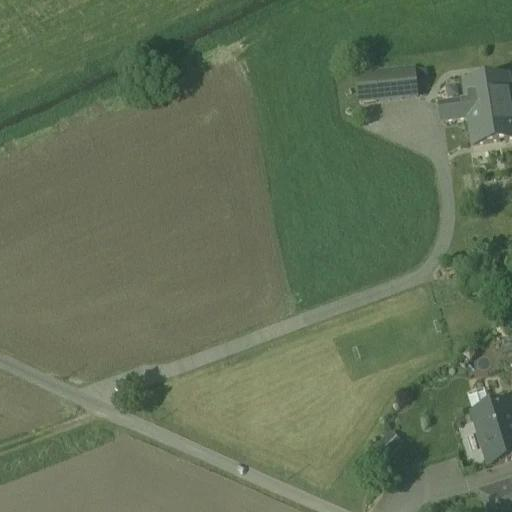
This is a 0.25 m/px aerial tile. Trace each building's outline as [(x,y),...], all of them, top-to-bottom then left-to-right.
[(416,73),(359,78),(361,105),(418,100),(416,73)] [(511,91),(510,80),(465,87),(467,104),(470,122),(475,151),(511,144),(511,91)] [(467,104),(441,108),(445,126),(470,122),(467,104)] [(499,280),(463,284),(465,302),(502,296),(499,280)] [(511,413),(510,407),(475,418),(491,469),(511,461),(511,413)] [(511,511),(511,488),(482,498),(485,511),(511,511)]
